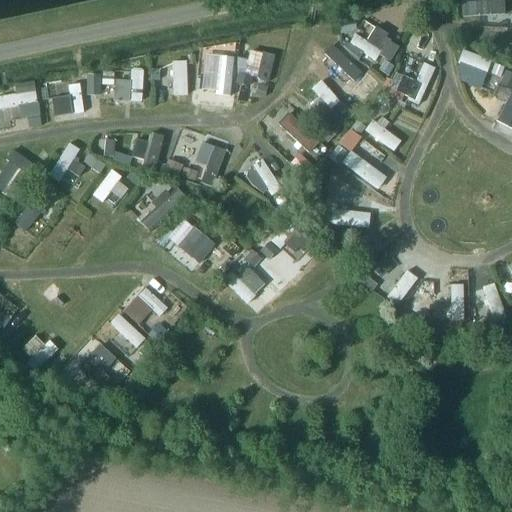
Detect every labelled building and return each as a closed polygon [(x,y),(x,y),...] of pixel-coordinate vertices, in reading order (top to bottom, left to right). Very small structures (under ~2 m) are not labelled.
[(508,0),(475,0),(465,0),(465,15),(509,13),(508,0)] [(352,44),(377,62),(395,36),(382,26),(371,41),(360,33),(352,44)] [(337,43),(328,52),(356,83),(366,73),(337,43)] [(254,49),(253,58),(242,57),(240,75),(275,80),(279,52),(254,49)] [(458,74),(487,85),(497,60),(468,49),(458,74)] [(221,77),(233,77),(233,51),(221,51),(221,77)] [(178,61),(179,95),(193,94),(192,60),(178,61)] [(428,62),(419,79),(406,72),(400,84),(390,79),(384,90),(419,108),(440,69),(428,62)] [(511,69),(500,65),(497,73),(506,77),(503,83),(511,86),(511,97),(502,121),(511,125),(511,69)] [(157,94),(177,94),(176,67),(156,67),(157,94)] [(119,102),(148,102),(148,69),(135,69),(135,81),(118,80),(118,73),(91,73),(91,94),(108,95),(108,87),(119,87),(119,102)] [(326,79),(315,87),(323,97),(315,104),(336,130),(347,122),(336,108),(344,102),(326,79)] [(74,93),(71,80),(53,83),(56,97),(74,93)] [(15,120),(16,130),(46,125),(40,83),(0,88),(0,108),(27,104),(29,118),(15,120)] [(56,98),(59,117),(89,112),(84,83),(73,84),(75,95),(56,98)] [(313,152),(324,140),(293,112),(282,123),(313,152)] [(398,152),(406,140),(376,120),(368,131),(398,152)] [(148,162),(166,164),(169,135),(152,133),(148,162)] [(206,141),(200,162),(224,168),(230,147),(206,141)] [(73,142),(52,175),(64,183),(85,149),(73,142)] [(8,158),(14,163),(0,178),(0,187),(15,201),(42,169),(17,148),(8,158)] [(310,176),(318,165),(302,153),(294,163),(310,176)] [(249,173),(276,201),(298,180),(291,173),(284,180),(264,159),(249,173)] [(114,168),(96,196),(108,204),(126,176),(114,168)] [(175,184),(156,204),(158,207),(143,223),(154,232),(188,195),(175,184)] [(40,188),(17,222),(33,232),(55,199),(40,188)] [(227,207),(248,223),(256,211),(235,196),(227,207)] [(0,226),(10,203),(0,199),(0,226)] [(329,226),(374,227),(375,211),(330,210),(329,226)] [(293,218),(264,251),(293,276),(321,243),(293,218)] [(195,227),(187,241),(194,245),(190,253),(205,263),(219,241),(195,227)] [(228,283),(252,305),(271,284),(248,263),(228,283)] [(128,311),(148,329),(169,304),(149,287),(128,311)] [(0,322),(8,328),(16,318),(0,306),(0,322)] [(140,349),(150,338),(123,313),(113,324),(140,349)] [(153,335),(165,342),(172,330),(161,323),(153,335)] [(53,339),(30,364),(39,373),(63,348),(53,339)] [(97,383),(114,362),(95,347),(78,368),(97,383)] [(119,362),(107,378),(120,387),(132,371),(119,362)] [(492,392),(451,390),(451,404),(491,406),(492,392)]
